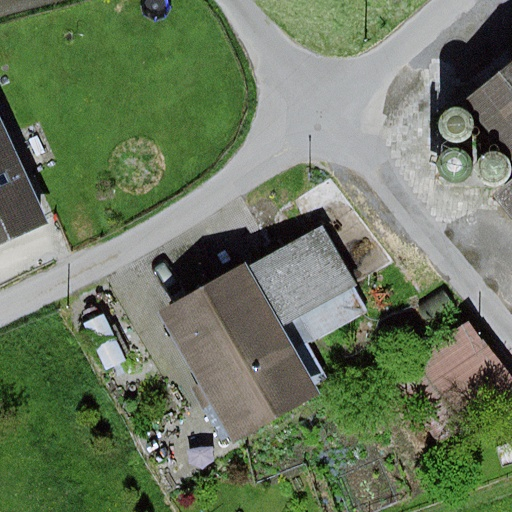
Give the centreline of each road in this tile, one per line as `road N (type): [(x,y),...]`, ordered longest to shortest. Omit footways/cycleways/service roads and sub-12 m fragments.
road 1 (residential): [(0,302),(329,108),(458,0)]
road 2 (track): [(239,0),(511,328)]
